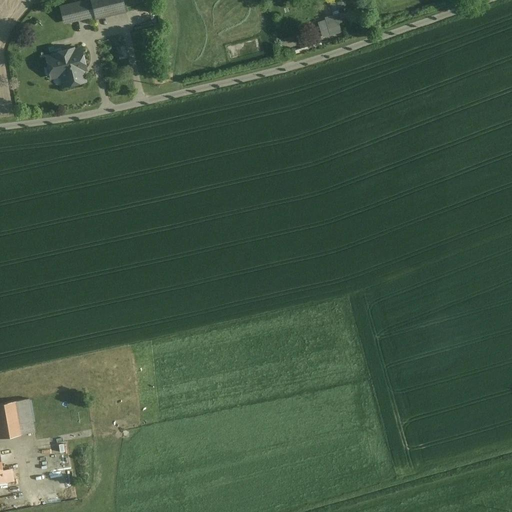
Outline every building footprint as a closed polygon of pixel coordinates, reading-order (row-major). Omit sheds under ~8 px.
[(119,7),(118,0),(85,0),(86,2),(70,5),(72,16),(119,7)] [(331,15),(338,14),(337,11),(343,11),(340,0),(339,0),(329,2),(331,15)] [(340,31),(336,16),(317,20),(321,36),(340,31)] [(81,48),(73,50),(73,49),(52,54),(52,55),(45,57),(51,78),(61,76),(64,87),(85,81),(83,70),(86,69),(81,48)] [(0,434),(25,430),(18,393),(0,396),(0,434)] [(0,454),(0,484),(15,482),(13,470),(3,472),(0,454)]
